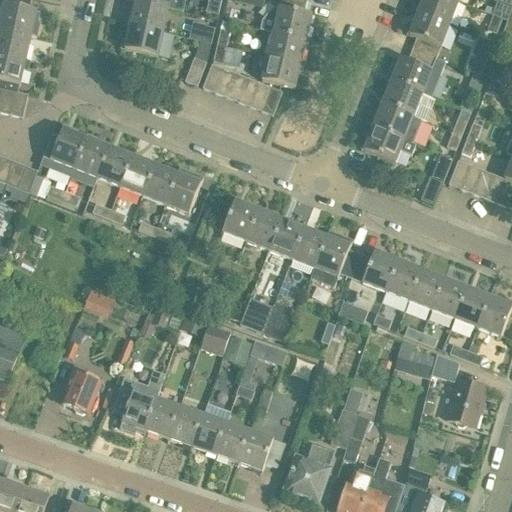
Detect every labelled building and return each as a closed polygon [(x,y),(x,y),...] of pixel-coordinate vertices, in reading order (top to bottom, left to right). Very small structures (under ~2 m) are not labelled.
[(38,25),(35,24),(38,15),(30,14),(32,2),(24,0),(5,0),(1,19),(0,18),(0,33),(32,40),(37,41),(40,27),(38,25)] [(186,0),(136,0),(136,4),(168,12),(183,15),(186,0)] [(222,0),(202,0),(202,1),(209,3),(206,14),(218,17),(222,0)] [(306,17),(308,5),(286,0),(281,0),(279,11),(274,10),(262,23),(260,32),(274,35),(306,43),(312,18),(306,17)] [(450,27),(459,4),(448,0),(424,0),(419,15),(450,27)] [(502,21),(508,6),(499,3),(493,18),(502,21)] [(136,4),(131,28),(163,36),(168,12),(136,4)] [(436,62),(450,27),(419,15),(410,38),(416,41),(412,52),(436,62)] [(502,21),(493,18),(487,32),(496,36),(502,21)] [(511,38),(511,25),(508,23),(502,38),(511,42),(511,38)] [(131,28),(125,53),(157,60),(169,63),(174,38),(163,36),(131,28)] [(211,46),(215,31),(205,28),(202,44),(211,46)] [(221,32),(218,47),(227,50),(231,34),(221,32)] [(0,33),(0,58),(26,64),(32,40),(0,33)] [(274,35),(268,59),(301,67),(306,43),(274,35)] [(223,65),(227,50),(218,47),(214,63),(223,65)] [(395,62),(390,73),(395,75),(391,85),(422,97),(431,100),(445,65),(436,62),(412,52),(407,64),(401,62),(400,64),(395,62)] [(0,58),(0,91),(4,92),(16,95),(18,96),(18,95),(20,88),(26,64),(0,58)] [(295,91),(301,67),(268,59),(262,84),(295,91)] [(467,73),(480,78),(485,64),(472,59),(467,73)] [(197,88),(207,65),(194,60),(185,84),(197,88)] [(215,96),(224,72),(212,67),(203,91),(215,96)] [(236,77),(224,72),(215,96),(227,100),(236,77)] [(247,81),(236,77),(227,100),(238,105),(247,81)] [(259,86),(247,81),(238,105),(250,109),(259,86)] [(490,83),(486,95),(492,98),(499,94),(502,88),(490,83)] [(391,85),(382,107),(413,120),(422,97),(391,85)] [(271,90),(259,86),(250,109),(262,114),(271,90)] [(282,95),(271,90),(262,114),(273,118),(282,95)] [(0,108),(0,115),(11,118),(16,95),(4,92),(0,108)] [(16,95),(11,118),(23,120),(28,98),(18,95),(18,96),(16,95)] [(461,112),(471,116),(476,102),(465,98),(460,111),(461,112)] [(382,107),(373,130),(404,142),(412,145),(421,123),(413,120),(382,107)] [(461,139),(468,124),(471,116),(461,112),(452,135),(461,139)] [(476,145),(482,129),(473,126),(467,141),(476,145)] [(368,128),(362,143),(367,145),(364,154),(395,166),(400,153),(411,158),(416,147),(412,145),(404,142),(373,130),(369,128),(368,128)] [(52,136),(42,161),(73,173),(85,141),(62,132),(59,139),(52,136)] [(461,139),(452,135),(447,150),(456,153),(461,139)] [(73,173),(96,182),(109,150),(85,141),(73,173)] [(476,145),(467,141),(461,156),(470,159),(476,145)] [(96,182),(119,191),(131,159),(109,150),(96,182)] [(444,186),(453,163),(441,158),(432,182),(444,186)] [(119,191),(142,200),(154,168),(131,159),(119,191)] [(511,159),(503,182),(504,182),(511,185),(511,159)] [(15,164),(4,160),(0,168),(0,184),(6,187),(15,164)] [(17,191),(26,169),(15,164),(6,187),(17,191)] [(460,192),(469,169),(457,164),(448,187),(460,192)] [(142,200),(165,209),(177,177),(154,168),(142,200)] [(37,173),(26,169),(17,191),(28,196),(37,173)] [(460,192),(472,197),(481,174),(469,169),(460,192)] [(383,176),(374,173),(370,184),(378,187),(383,176)] [(177,177),(165,209),(188,218),(203,181),(187,174),(185,180),(177,177)] [(472,197),(484,201),(492,178),(481,174),(472,197)] [(503,182),(492,178),(484,201),(495,206),(504,183),(504,182),(503,182)] [(495,206),(507,211),(511,197),(511,185),(504,182),(504,183),(495,206)] [(47,197),(61,203),(64,194),(50,189),(47,197)] [(76,209),(80,200),(64,194),(61,203),(76,209)] [(246,245),(258,214),(235,204),(222,236),(246,245)] [(108,221),(111,212),(96,207),(93,215),(108,221)] [(126,218),(111,212),(108,221),(122,227),(126,218)] [(269,254),(281,223),(258,214),(246,245),(269,254)] [(292,263),(304,232),(281,223),(269,254),(292,263)] [(154,239),(157,231),(141,225),(139,233),(154,239)] [(38,230),(34,239),(42,242),(45,234),(38,230)] [(157,231),(154,239),(168,245),(172,237),(157,231)] [(292,263),(315,273),(328,241),(304,232),(292,263)] [(353,245),(337,238),(335,244),(328,241),(315,273),(339,282),(340,278),(352,282),(361,258),(350,254),(353,245)] [(0,248),(0,269),(2,270),(8,251),(0,248)] [(373,263),(361,258),(352,282),(386,296),(399,265),(375,255),(373,263)] [(234,275),(237,266),(222,260),(219,269),(234,275)] [(386,296),(410,305),(422,274),(399,265),(386,296)] [(237,266),(234,275),(249,281),(252,272),(237,266)] [(410,305),(433,314),(445,283),(422,274),(410,305)] [(433,314),(456,323),(468,292),(445,283),(433,314)] [(280,293),(278,297),(292,303),(294,299),(298,290),(283,285),(280,293)] [(91,292),(84,311),(108,321),(115,303),(91,292)] [(456,323),(479,332),(491,301),(468,292),(456,323)] [(0,316),(3,317),(9,299),(0,295),(0,316)] [(502,341),(511,315),(511,309),(491,301),(479,332),(502,341)] [(240,328),(262,337),(273,311),(250,302),(240,328)] [(148,315),(139,337),(149,341),(155,327),(164,331),(172,310),(159,305),(154,318),(148,315)] [(203,341),(209,324),(186,316),(181,333),(203,341)] [(377,317),(373,327),(388,333),(392,323),(377,317)] [(209,324),(203,341),(204,341),(201,352),(223,360),(231,335),(208,327),(209,324)] [(321,344),(328,347),(335,329),(328,326),(321,344)] [(73,363),(84,333),(76,330),(65,360),(73,363)] [(420,345),(424,336),(408,330),(404,339),(420,345)] [(0,381),(6,384),(23,340),(5,333),(0,344),(0,381)] [(424,336),(420,345),(434,350),(438,342),(424,336)] [(225,360),(244,367),(251,347),(232,341),(225,360)] [(255,344),(246,370),(245,369),(236,396),(252,402),(255,393),(249,391),(259,361),(282,370),(288,355),(255,344)] [(402,345),(397,360),(432,370),(435,361),(412,354),(413,349),(402,345)] [(466,363),(470,355),(453,348),(450,357),(466,363)] [(480,368),(483,360),(470,355),(466,363),(480,368)] [(431,378),(454,385),(459,367),(437,358),(431,378)] [(87,417),(100,386),(85,380),(87,375),(74,369),(68,384),(71,385),(61,407),(87,417)] [(134,437),(136,432),(146,436),(156,404),(165,377),(153,373),(148,388),(123,380),(119,391),(111,415),(124,419),(121,427),(122,427),(120,432),(134,437)] [(332,380),(320,375),(317,384),(329,388),(332,380)] [(474,432),(485,393),(458,385),(446,423),(474,432)] [(346,452),(357,418),(354,417),(362,393),(352,390),(344,413),(342,413),(331,447),(346,452)] [(146,436),(168,443),(179,412),(156,404),(146,436)] [(168,443),(193,451),(203,420),(179,412),(168,443)] [(357,418),(346,452),(347,452),(343,462),(355,466),(369,422),(357,418)] [(193,451),(215,459),(226,427),(203,420),(193,451)] [(250,436),(226,427),(215,459),(239,467),(250,436)] [(285,447),(250,436),(239,467),(261,475),(264,468),(276,472),(285,447)] [(327,472),(332,456),(312,449),(307,465),(295,461),(283,496),(317,507),(329,472),(327,472)] [(376,472),(375,472),(361,511),(394,511),(403,487),(386,482),(391,465),(379,461),(376,472)] [(361,511),(375,472),(365,468),(363,474),(353,471),(338,511),(361,511)] [(403,488),(403,487),(394,511),(446,511),(447,509),(422,501),(429,479),(409,472),(403,488)] [(15,511),(22,492),(0,484),(0,511),(15,511)] [(42,511),(46,500),(22,492),(15,511),(42,511)]
